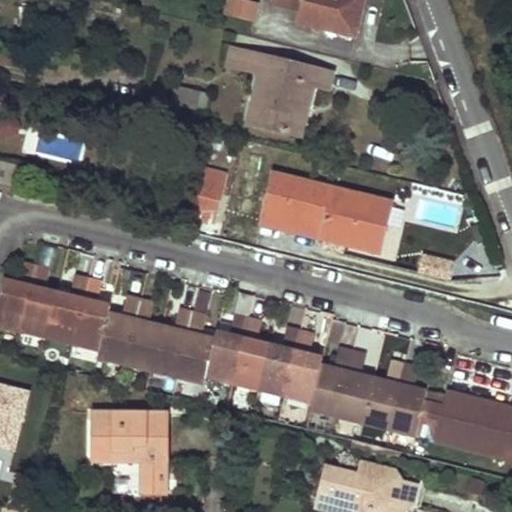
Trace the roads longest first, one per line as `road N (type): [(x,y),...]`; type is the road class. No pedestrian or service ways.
road 1 (residential): [(511,340),(33,216)]
road 2 (residential): [(511,212),(431,0)]
